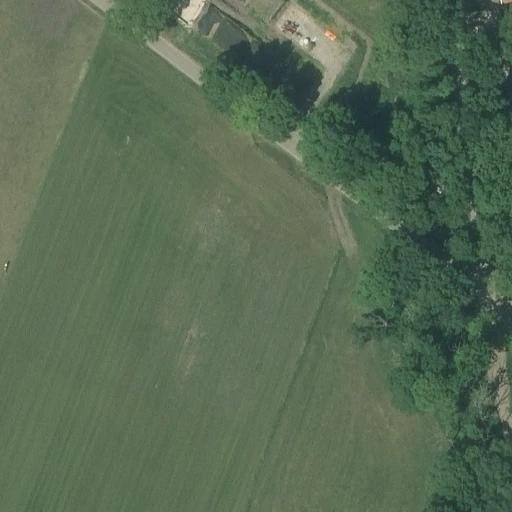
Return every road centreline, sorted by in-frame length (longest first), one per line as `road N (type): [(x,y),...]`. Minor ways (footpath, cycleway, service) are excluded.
road 1 (unclassified): [(511,310),(101,0)]
road 2 (track): [(511,472),(443,0)]
